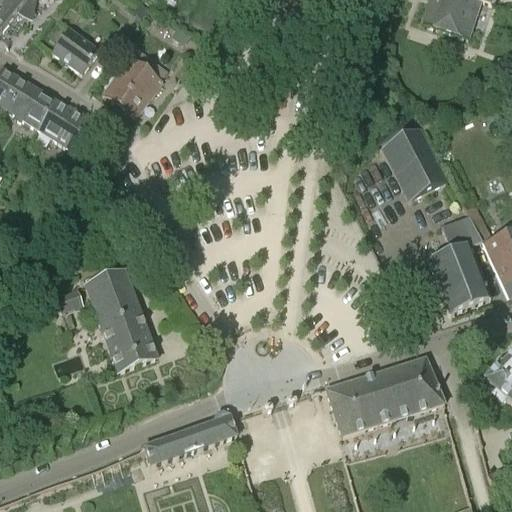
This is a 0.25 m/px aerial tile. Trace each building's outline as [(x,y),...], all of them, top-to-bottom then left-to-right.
[(0,0),(0,36),(20,12),(23,13),(25,15),(28,17),(31,18),(34,19),(34,18),(33,17),(32,17),(35,2),(36,3),(41,5),(46,5),(52,4),(56,2),(59,0),(0,0)] [(491,10),(494,0),(430,0),(421,28),(467,45),(480,6),(491,10)] [(138,9),(132,17),(140,23),(146,15),(138,9)] [(183,50),(189,42),(176,33),(170,42),(183,50)] [(110,66),(127,41),(118,34),(100,59),(110,66)] [(80,80),(97,57),(67,35),(50,58),(80,80)] [(166,77),(136,54),(130,63),(128,62),(101,100),(134,124),(161,87),(160,85),(166,77)] [(182,87),(201,64),(191,56),(173,80),(182,87)] [(1,72),(0,73),(0,116),(1,114),(0,112),(7,102),(19,110),(31,90),(1,72)] [(36,134),(53,104),(31,90),(19,110),(7,102),(0,112),(3,115),(36,134)] [(69,155),(75,145),(87,125),(53,104),(36,134),(53,145),(69,154),(69,155)] [(408,208),(447,188),(419,132),(379,153),(408,208)] [(478,219),(472,208),(476,205),(470,194),(456,201),(462,213),(468,223),(467,223),(481,249),(508,305),(511,302),(511,236),(491,246),(478,219)] [(448,321),(489,304),(469,253),(481,249),(467,223),(439,233),(449,259),(427,268),(448,321)] [(68,244),(75,263),(113,249),(106,230),(68,244)] [(117,379),(157,363),(125,277),(85,293),(117,379)] [(59,320),(83,311),(76,293),(54,301),(59,320)] [(511,354),(511,355),(482,384),(493,395),(489,401),(500,412),(505,407),(511,413),(511,354)] [(323,395),(339,443),(443,411),(423,364),(323,395)] [(227,421),(221,418),(214,420),(211,427),(142,451),(144,457),(150,473),(236,443),(229,425),(228,421),(227,421)] [(511,470),(485,481),(496,507),(511,500),(511,470)]
